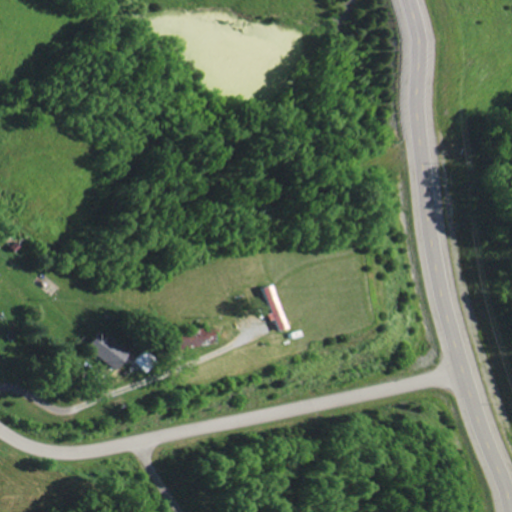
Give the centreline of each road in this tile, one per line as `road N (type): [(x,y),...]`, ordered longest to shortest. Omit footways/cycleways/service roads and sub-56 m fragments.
road 1 (primary): [(496,511),(393,0)]
road 2 (residential): [(0,427),(32,445),(84,450),(465,368)]
